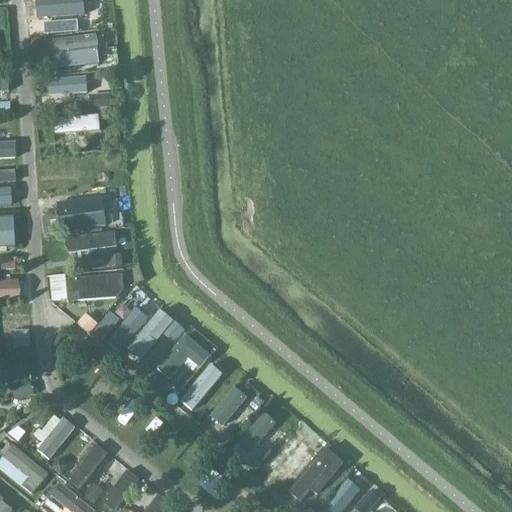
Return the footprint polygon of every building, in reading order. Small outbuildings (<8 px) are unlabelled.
[(48,0),(49,23),(87,22),(86,0),(48,0)] [(47,40),(48,71),(98,70),(97,39),(47,40)] [(98,80),(53,82),(54,97),(99,94),(98,80)] [(108,117),(55,120),(56,135),(109,132),(108,117)] [(0,161),(15,161),(15,145),(0,145),(0,161)] [(103,158),(61,161),(62,176),(104,173),(103,158)] [(112,197),(73,199),(74,212),(113,210),(112,197)] [(12,220),(0,220),(0,248),(13,249),(12,220)] [(51,252),(116,248),(115,232),(50,236),(51,252)] [(3,253),(6,263),(24,258),(21,247),(3,253)] [(121,299),(119,276),(50,280),(51,304),(121,299)] [(0,301),(20,301),(20,284),(0,284),(0,301)] [(94,326),(103,314),(89,304),(80,315),(94,326)] [(120,351),(149,316),(138,307),(109,342),(120,351)] [(0,310),(0,323),(26,323),(26,310),(0,310)] [(139,360),(160,334),(148,324),(127,350),(139,360)] [(156,373),(167,383),(186,360),(198,370),(210,356),(198,346),(187,337),(156,373)] [(200,406),(221,380),(213,373),(191,399),(200,406)] [(17,403),(39,394),(35,385),(34,376),(10,384),(17,403)] [(131,383),(97,423),(126,445),(159,405),(134,385),(131,383)] [(222,431),(246,401),(236,392),(211,422),(222,431)] [(258,458),(280,430),(262,416),(240,443),(258,458)] [(39,435),(46,423),(36,417),(29,428),(39,435)] [(75,431),(63,422),(35,458),(47,467),(75,431)] [(292,477),(313,452),(302,443),(293,435),(284,446),(293,454),(281,468),(292,477)] [(110,452),(98,443),(68,483),(80,492),(110,452)] [(304,510),(334,474),(317,461),(288,497),(304,510)] [(98,509),(126,472),(113,462),(85,499),(98,509)] [(28,477),(11,465),(1,477),(18,490),(28,477)] [(324,511),(342,511),(362,488),(352,479),(324,511)] [(71,511),(47,493),(38,505),(46,511),(71,511)] [(155,500),(146,511),(167,511),(169,510),(155,500)]
